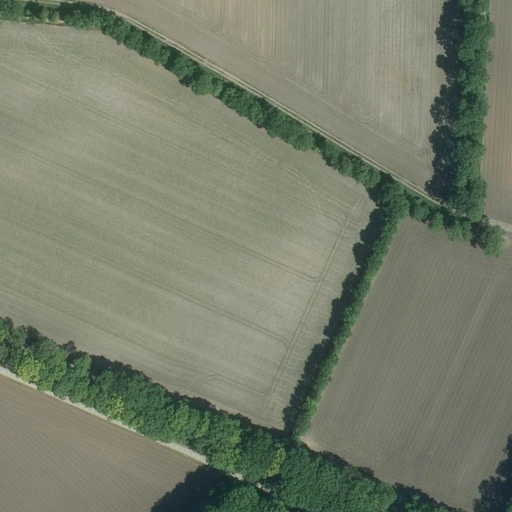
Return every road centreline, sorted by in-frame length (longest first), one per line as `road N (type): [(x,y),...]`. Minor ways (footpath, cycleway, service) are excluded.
road 1 (track): [(511,229),(438,204),(179,44),(107,12),(9,0)]
road 2 (tertiary): [(387,511),(0,339)]
